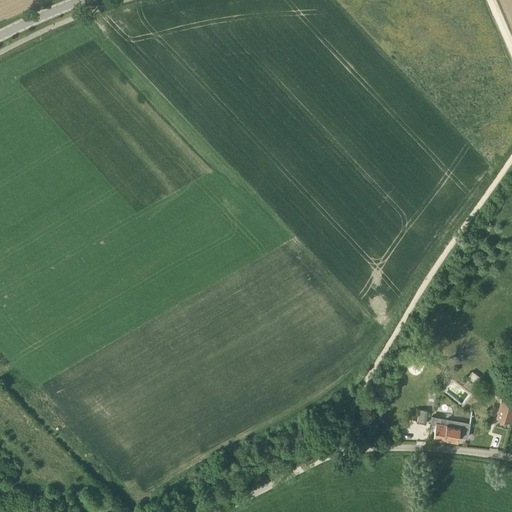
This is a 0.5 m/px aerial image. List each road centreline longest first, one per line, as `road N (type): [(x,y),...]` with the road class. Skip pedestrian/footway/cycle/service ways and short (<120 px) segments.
road 1 (track): [(381,359),(511,152)]
road 2 (unclassified): [(511,458),(373,448)]
road 3 (unclassified): [(219,511),(329,455)]
